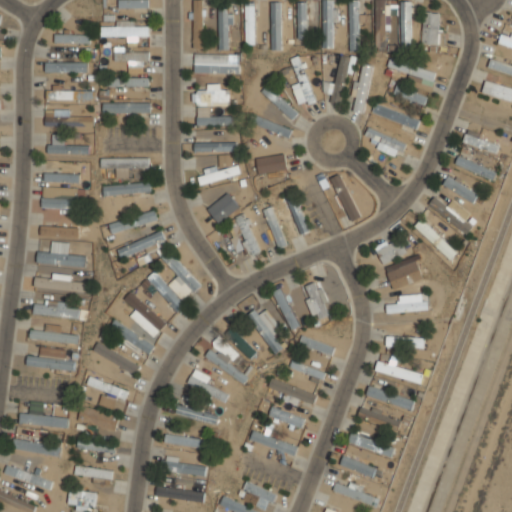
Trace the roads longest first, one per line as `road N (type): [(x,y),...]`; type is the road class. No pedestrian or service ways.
road 1 (residential): [(459,5),(471,28),(470,50),(422,180),(401,209),(208,318),(158,392),(133,511)]
road 2 (residential): [(31,19),(55,0),(459,5)]
road 3 (residential): [(31,19),(0,393)]
road 4 (residential): [(171,0),(174,186),(189,228),(234,298)]
road 5 (residential): [(298,511),(362,337),(358,294),(336,250)]
